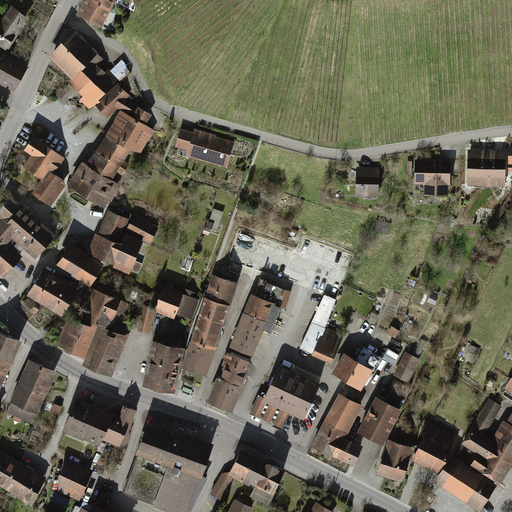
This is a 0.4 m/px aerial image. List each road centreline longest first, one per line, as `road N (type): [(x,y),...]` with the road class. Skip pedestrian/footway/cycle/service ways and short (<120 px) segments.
road 1 (residential): [(61,19),(120,50),(158,104),(340,156),(511,129)]
road 2 (tertiary): [(400,511),(232,428),(91,380)]
road 3 (residential): [(0,158),(61,19)]
road 4 (residential): [(2,308),(80,214)]
